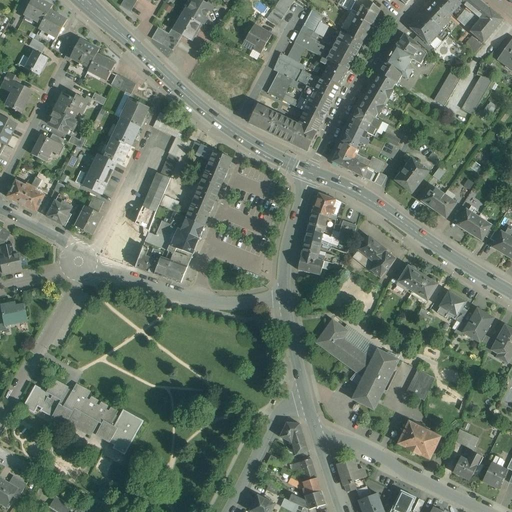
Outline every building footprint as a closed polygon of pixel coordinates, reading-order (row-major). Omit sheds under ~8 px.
[(52,6),(41,0),(32,0),(24,15),(42,25),(50,10),(52,6)] [(134,6),(124,0),(121,5),(131,11),(134,6)] [(213,7),(200,0),(193,0),(185,14),(202,24),(213,7)] [(280,0),(272,13),(281,20),(294,0),(280,0)] [(359,0),(358,0),(353,10),(358,13),(364,2),(359,0)] [(381,11),(366,0),(365,0),(364,2),(358,13),(356,17),(372,26),(373,26),(380,12),(381,11)] [(436,0),(436,1),(451,15),(462,4),(465,0),(436,0)] [(489,9),(479,0),(465,0),(462,4),(480,20),(489,9)] [(451,15),(436,1),(424,13),(442,30),(451,20),(449,18),(451,15)] [(480,20),(470,32),(484,44),(504,20),(490,8),(480,20)] [(67,20),(50,10),(42,25),(39,29),(57,39),(67,20)] [(322,17),(312,10),(304,26),(314,32),(322,17)] [(281,20),(272,13),(268,19),(277,26),(281,20)] [(356,17),(350,13),(346,21),(352,25),(356,17)] [(424,13),(410,28),(420,37),(428,45),(428,44),(436,37),(442,30),(424,13)] [(202,24),(185,14),(176,31),(175,32),(182,36),(192,42),(202,24)] [(372,26),(356,17),(352,25),(368,34),(372,26)] [(352,25),(346,21),(342,28),(348,32),(352,25)] [(272,34),(254,24),(246,39),(256,45),(254,49),(261,53),(272,34)] [(368,34),(352,25),(348,32),(347,34),(363,44),(368,34)] [(314,32),(304,26),(295,43),(323,59),(326,60),(330,54),(325,51),(327,49),(316,42),(313,39),(310,38),(314,32)] [(169,34),(158,28),(152,39),(163,45),(169,35),(169,34)] [(176,31),(172,29),(169,34),(169,35),(179,41),(182,36),(175,32),(176,31)] [(449,35),(442,30),(436,37),(443,42),(449,35)] [(330,54),(326,60),(330,62),(348,72),(363,44),(347,34),(342,32),(330,54)] [(419,47),(405,34),(396,46),(414,56),(419,48),(419,47)] [(179,41),(169,35),(166,40),(176,46),(179,41)] [(481,45),(472,36),(464,46),(474,54),(481,45)] [(428,45),(420,37),(417,41),(427,50),(430,46),(428,44),(428,45)] [(511,39),(497,60),(511,70),(511,39)] [(46,46),(33,40),(30,46),(42,53),(46,46)] [(100,50),(80,40),(75,50),(71,59),(80,64),(81,62),(90,67),(97,55),(100,50)] [(176,46),(166,40),(163,45),(173,51),(176,46)] [(295,43),(288,57),(298,63),(305,49),(295,43)] [(414,56),(396,46),(385,64),(402,75),(402,76),(408,67),(411,62),(412,59),(414,56)] [(70,47),(64,59),(69,62),(71,59),(75,50),(70,47)] [(427,54),(419,48),(414,56),(412,59),(417,62),(421,65),(427,54)] [(47,58),(35,52),(26,69),(39,75),(47,58)] [(492,53),(485,62),(490,67),(498,57),(492,53)] [(288,57),(281,54),(279,60),(303,73),(303,72),(306,67),(298,63),(288,57)] [(116,65),(97,55),(90,67),(89,71),(107,81),(116,65)] [(303,73),(279,60),(274,70),(279,73),(293,80),(298,82),(303,73)] [(348,72),(330,62),(329,65),(323,76),(340,85),(348,72)] [(402,75),(385,64),(379,75),(396,85),(402,75)] [(413,70),(408,67),(402,76),(408,79),(413,70)] [(321,80),(303,72),(303,73),(298,82),(315,91),(321,80)] [(21,79),(9,73),(7,79),(18,85),(21,79)] [(279,73),(268,93),(283,100),(285,96),(290,86),(293,80),(279,73)] [(443,106),(460,79),(451,74),(434,100),(443,106)] [(126,79),(117,75),(111,85),(120,90),(126,79)] [(379,75),(358,110),(374,118),(377,120),(397,85),(396,85),(379,75)] [(340,85),(323,76),(321,80),(315,91),(333,100),(340,85)] [(482,77),(463,108),(473,114),(492,81),(482,77)] [(7,79),(5,78),(4,79),(9,82),(5,90),(12,94),(6,106),(21,113),(32,92),(18,85),(7,79)] [(136,85),(126,79),(120,90),(131,96),(136,85)] [(298,82),(293,80),(290,86),(304,93),(299,103),(285,96),(283,100),(305,111),(315,91),(298,82)] [(333,100),(315,91),(305,111),(323,120),(333,100)] [(107,99),(95,93),(92,100),(103,106),(107,99)] [(75,100),(64,94),(56,110),(73,119),(77,112),(81,114),(87,101),(77,96),(75,100)] [(149,109),(130,100),(121,119),(122,119),(140,127),(149,109)] [(285,119),(258,106),(249,123),(277,136),(285,119)] [(73,119),(56,110),(53,117),(54,118),(50,126),(68,135),(70,129),(72,131),(78,121),(73,119)] [(358,110),(354,118),(355,118),(351,125),(367,133),(370,134),(372,130),(369,129),(374,118),(358,110)] [(323,120),(305,111),(298,126),(285,119),(277,136),(308,151),(316,134),(323,120)] [(163,115),(160,113),(153,128),(164,133),(165,133),(170,121),(171,119),(168,117),(169,115),(164,113),(163,115)] [(17,125),(0,115),(0,142),(5,146),(6,146),(17,125)] [(140,127),(122,119),(113,138),(131,146),(140,127)] [(170,121),(165,133),(176,138),(177,138),(179,134),(182,127),(170,121)] [(367,133),(351,125),(346,135),(342,142),(343,142),(359,150),(362,143),(364,145),(368,136),(366,135),(367,133)] [(187,129),(182,127),(179,134),(184,136),(187,129)] [(83,133),(80,140),(72,136),(69,142),(81,149),(88,136),(83,133)] [(64,140),(53,134),(50,140),(62,146),(64,140)] [(179,134),(177,138),(176,138),(169,154),(180,158),(180,159),(187,143),(182,140),(184,136),(179,134)] [(394,139),(385,134),(383,140),(392,144),(394,139)] [(50,140),(43,136),(33,155),(46,162),(52,151),(58,154),(62,146),(50,140)] [(131,146),(113,138),(109,136),(105,145),(109,147),(104,158),(117,164),(121,166),(131,146)] [(359,150),(343,142),(338,152),(363,165),(365,159),(356,154),(359,150)] [(200,185),(219,192),(223,181),(224,181),(228,171),(228,170),(233,159),(214,151),(214,152),(201,145),(198,153),(211,159),(200,185)] [(338,152),(337,152),(332,163),(363,178),(365,174),(366,175),(367,171),(368,167),(363,165),(338,152)] [(180,158),(169,154),(160,175),(171,179),(180,159),(180,158)] [(104,158),(99,155),(97,158),(116,167),(117,164),(104,158)] [(384,163),(373,157),(368,167),(379,173),(384,163)] [(116,167),(97,158),(93,167),(89,176),(107,184),(116,167)] [(412,159),(397,179),(413,192),(429,172),(412,159)] [(193,167),(185,164),(181,175),(188,178),(193,167)] [(440,168),(433,177),(438,181),(445,172),(440,168)] [(157,173),(140,214),(139,213),(138,215),(139,215),(133,231),(137,232),(136,233),(137,233),(139,225),(150,230),(150,228),(157,210),(159,205),(164,195),(171,179),(160,175),(157,173)] [(89,176),(85,174),(80,185),(84,186),(89,176)] [(381,174),(376,184),(381,187),(387,176),(381,174)] [(107,184),(89,176),(84,186),(102,195),(107,184)] [(42,181),(36,178),(32,186),(37,189),(42,181)] [(26,187),(17,182),(9,198),(22,205),(32,186),(27,184),(26,187)] [(65,187),(58,183),(56,187),(54,191),(60,195),(65,187)] [(219,192),(200,185),(187,218),(204,227),(209,215),(210,215),(214,204),(219,192)] [(37,189),(32,186),(22,205),(36,212),(45,196),(36,192),(37,189)] [(432,187),(422,201),(435,210),(445,195),(432,187)] [(54,191),(48,203),(54,206),(57,200),(60,195),(54,191)] [(336,200),(319,194),(312,212),(327,218),(332,220),(334,215),(336,210),(333,208),(336,200)] [(66,199),(60,195),(57,200),(64,204),(66,199)] [(180,203),(164,195),(159,205),(176,213),(180,203)] [(456,203),(445,195),(435,210),(446,218),(456,203)] [(104,202),(93,197),(88,209),(99,214),(104,202)] [(57,200),(54,206),(47,217),(65,227),(72,215),(69,214),(72,208),(64,204),(57,200)] [(346,206),(336,200),(333,208),(336,210),(334,215),(342,218),(346,206)] [(88,209),(85,207),(76,227),(93,235),(103,216),(88,209)] [(461,207),(455,217),(460,221),(466,210),(461,207)] [(469,211),(467,210),(466,210),(460,221),(457,225),(470,233),(481,214),(475,210),(476,209),(472,207),(469,211)] [(327,218),(312,212),(308,231),(323,235),(327,218)] [(187,218),(186,218),(175,213),(172,222),(171,225),(182,230),(182,231),(199,239),(204,227),(187,218)] [(487,218),(481,214),(470,233),(482,240),(484,236),(491,226),(491,225),(485,222),(487,218)] [(199,239),(182,231),(182,230),(171,225),(163,222),(158,232),(156,236),(178,246),(176,249),(193,255),(199,239)] [(357,227),(343,222),(339,233),(341,233),(338,241),(351,245),(357,227)] [(150,230),(139,225),(137,233),(147,238),(149,233),(150,230)] [(491,226),(484,236),(490,239),(496,229),(491,226)] [(495,242),(492,247),(505,255),(511,243),(511,228),(511,230),(508,229),(505,234),(501,232),(495,242)] [(496,229),(490,239),(495,242),(501,232),(496,229)] [(2,230),(0,232),(0,244),(5,243),(10,234),(2,230)] [(323,235),(308,231),(305,240),(321,244),(322,240),(323,235)] [(156,236),(149,233),(147,238),(146,242),(165,250),(173,254),(173,253),(175,254),(176,249),(178,246),(156,236)] [(334,239),(323,235),(322,240),(332,245),(334,239)] [(131,243),(112,236),(102,256),(122,263),(131,243)] [(386,251),(369,237),(359,251),(376,264),(386,251)] [(321,244),(305,240),(301,257),(317,261),(318,256),(321,244)] [(144,247),(131,243),(122,263),(136,268),(141,255),(144,247)] [(13,246),(2,248),(4,258),(0,258),(0,259),(3,273),(22,269),(18,255),(15,255),(13,246)] [(173,254),(165,250),(162,258),(171,261),(173,254)] [(376,264),(359,251),(353,258),(371,272),(371,271),(370,271),(376,264)] [(376,264),(370,271),(371,271),(380,279),(396,259),(386,251),(376,264)] [(175,254),(173,253),(173,254),(171,261),(175,262),(178,259),(179,255),(175,254)] [(150,258),(141,255),(136,268),(146,271),(150,258)] [(335,257),(326,255),(325,258),(324,262),(334,265),(335,257)] [(175,262),(171,261),(165,278),(181,284),(191,259),(184,257),(182,263),(180,262),(179,264),(175,262)] [(317,261),(301,257),(298,271),(321,276),(324,262),(317,261)] [(160,262),(150,258),(146,271),(155,275),(160,262)] [(171,261),(162,258),(160,262),(155,275),(165,278),(171,261)] [(401,264),(396,271),(393,279),(399,283),(408,268),(401,264)] [(410,269),(409,267),(408,268),(399,283),(396,287),(403,291),(404,289),(412,294),(423,277),(415,272),(415,270),(415,269),(415,268),(414,268),(413,267),(412,267),(411,268),(410,269)] [(430,281),(423,277),(412,294),(419,299),(418,301),(424,305),(427,301),(428,301),(437,286),(435,284),(435,283),(435,282),(435,281),(434,281),(434,280),(433,280),(432,280),(431,281),(430,281)] [(465,303),(449,294),(437,313),(446,318),(448,316),(455,320),(465,303)] [(24,305),(12,307),(11,304),(2,306),(4,314),(3,315),(4,318),(5,323),(27,319),(24,305)] [(421,309),(417,319),(424,322),(428,312),(421,309)] [(493,320),(478,310),(476,314),(475,314),(471,321),(468,326),(464,333),(464,334),(479,343),(486,332),(489,327),(493,320)] [(378,350),(372,360),(342,341),(349,332),(333,320),(316,344),(363,378),(353,400),(374,411),(399,361),(378,350)] [(468,326),(461,322),(454,333),(461,337),(464,334),(464,333),(468,326)] [(511,330),(506,328),(506,327),(497,343),(492,351),(492,352),(509,360),(511,355),(511,330)] [(491,340),(485,336),(478,348),(484,352),(491,340)] [(491,340),(484,352),(491,355),(492,352),(492,351),(497,343),(491,340)] [(436,379),(417,370),(406,392),(416,396),(415,397),(424,402),(436,379)] [(98,401),(92,398),(90,401),(87,399),(90,393),(77,385),(73,391),(54,380),(47,393),(53,397),(51,400),(48,398),(44,405),(56,411),(52,419),(65,426),(67,423),(91,436),(95,429),(99,431),(96,435),(109,443),(117,429),(110,425),(117,413),(111,409),(109,412),(106,410),(108,407),(102,404),(100,407),(96,405),(98,401)] [(300,424),(287,423),(280,438),(292,444),(293,447),(296,447),(299,455),(309,452),(300,424)] [(441,438),(410,423),(399,444),(408,449),(408,450),(420,456),(421,455),(430,459),(441,438)] [(479,439),(460,430),(455,441),(474,450),(479,439)] [(469,462),(461,458),(453,473),(470,481),(477,466),(481,456),(473,452),(469,462)] [(285,462),(271,456),(267,464),(282,468),(285,462)] [(495,457),(492,464),(483,481),(499,488),(507,472),(500,468),(503,461),(502,458),(498,456),(495,457)] [(311,459),(300,463),(303,474),(306,482),(317,479),(311,459)] [(354,460),(338,465),(340,472),(345,486),(346,486),(354,483),(353,482),(365,478),(362,469),(357,471),(354,460)] [(300,463),(294,465),(295,472),(303,474),(300,463)] [(292,472),(283,469),(281,473),(291,477),(292,472)] [(301,478),(293,474),(288,484),(300,490),(302,489),(301,484),(298,482),(301,478)] [(27,484),(13,476),(9,483),(8,486),(16,491),(13,497),(18,500),(27,484)] [(272,481),(262,476),(259,482),(269,487),(272,481)] [(9,483),(0,478),(0,504),(7,508),(13,497),(16,491),(8,486),(9,483)] [(306,482),(301,484),(302,489),(305,497),(322,492),(317,479),(306,482)] [(113,488),(103,483),(100,488),(110,493),(113,488)] [(354,483),(346,486),(347,493),(356,490),(354,483)] [(367,487),(356,491),(358,496),(369,492),(367,487)] [(110,493),(100,488),(97,493),(107,499),(110,493)] [(322,492),(305,497),(307,502),(309,510),(326,505),(322,492)] [(369,492),(358,496),(360,501),(371,497),(369,492)] [(360,501),(359,501),(362,511),(384,511),(378,494),(371,497),(360,501)] [(307,502),(292,495),(290,501),(304,508),(309,510),(307,502)] [(263,499),(258,496),(256,502),(254,501),(252,506),(253,506),(251,511),(272,511),(274,508),(273,508),(275,505),(271,503),(272,502),(263,498),(263,499)] [(68,511),(71,508),(57,499),(51,510),(55,511),(68,511)] [(302,511),(304,508),(290,501),(284,499),(281,507),(291,511),(302,511)] [(414,511),(416,511),(420,511),(424,504),(419,501),(414,511)]
